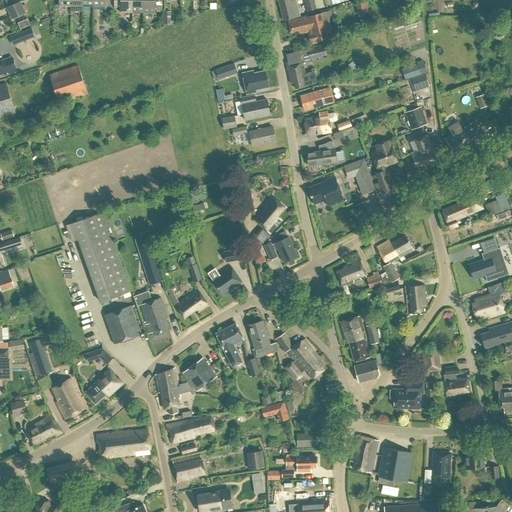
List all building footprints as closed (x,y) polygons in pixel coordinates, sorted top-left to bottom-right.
[(71,10),(70,0),(59,0),(59,6),(70,6),(70,10),(71,10)] [(70,0),(71,10),(71,11),(82,11),(82,0),(70,0)] [(82,0),(82,11),(82,6),(93,6),(93,9),(94,9),(93,0),(82,0)] [(93,0),(94,9),(105,9),(105,0),(93,0)] [(120,12),(132,12),(132,0),(114,0),(114,7),(120,7),(120,12)] [(143,0),(132,0),(132,12),(144,12),(143,0)] [(143,0),(144,12),(155,12),(155,0),(143,0)] [(278,0),(284,20),(300,16),(295,0),(278,0)] [(365,1),(356,3),(358,15),(368,13),(365,1)] [(25,14),(20,2),(6,8),(12,20),(25,14)] [(162,23),(170,23),(170,10),(162,10),(162,23)] [(329,38),(322,13),(288,21),(291,33),(296,31),(297,35),(309,31),(309,34),(308,34),(310,42),(329,38)] [(310,58),(325,55),(323,46),(308,49),(310,58)] [(16,71),(12,56),(0,59),(0,58),(0,73),(4,72),(5,74),(16,71)] [(304,86),(317,83),(314,72),(305,74),(303,63),(298,64),(297,60),(290,62),(291,66),(287,67),(291,83),(294,82),(295,88),(304,86)] [(234,63),(216,70),(219,79),(237,73),(234,63)] [(404,69),(407,79),(421,74),(418,64),(404,69)] [(49,75),(59,104),(88,94),(78,65),(49,75)] [(245,85),(247,91),(268,86),(265,71),(253,74),(253,71),(243,74),(243,77),(240,78),(241,86),(245,85)] [(412,79),(415,88),(429,84),(425,74),(412,79)] [(0,115),(15,111),(6,83),(0,85),(0,115)] [(330,88),(319,91),(300,96),(304,110),(334,102),(330,88)] [(492,103),(487,92),(477,96),(481,107),(492,103)] [(256,102),(254,95),(240,98),(245,120),(270,115),(266,99),(256,102)] [(405,112),(411,129),(425,124),(419,107),(405,112)] [(334,113),(328,114),(327,111),(319,113),(320,117),(304,119),(307,135),(331,131),(329,122),(336,121),(337,119),(336,114),(334,113)] [(221,118),(224,129),(236,127),(234,116),(221,118)] [(353,118),(353,120),(351,121),(353,126),(362,122),(359,117),(357,118),(356,116),(353,118)] [(337,125),(339,130),(351,125),(349,121),(337,125)] [(444,139),(452,154),(473,141),(475,145),(484,139),(474,122),(444,139)] [(252,146),(275,141),(272,126),(249,132),(252,146)] [(232,130),(233,136),(247,133),(246,127),(232,130)] [(341,131),(343,137),(356,133),(353,127),(341,131)] [(47,130),(49,138),(57,135),(54,128),(47,130)] [(411,153),(416,168),(429,163),(431,167),(438,164),(434,144),(431,146),(427,135),(420,137),(419,132),(421,131),(407,136),(409,142),(415,140),(419,150),(411,153)] [(375,145),(377,151),(371,153),(377,169),(378,168),(379,172),(376,173),(383,195),(391,193),(391,194),(396,193),(388,169),(387,169),(386,166),(397,162),(392,147),(391,148),(389,140),(375,145)] [(332,166),(332,165),(335,164),(334,163),(337,162),(335,148),(335,149),(332,141),(327,142),(327,143),(318,146),(320,151),(307,153),(309,166),(324,164),(325,167),(331,166),(331,167),(332,166)] [(359,183),(370,179),(363,160),(344,166),(348,178),(356,175),(359,183)] [(244,171),(242,163),(233,165),(234,173),(244,171)] [(314,204),(325,200),(327,205),(343,199),(335,177),(324,181),(324,182),(308,188),(314,204)] [(349,180),(342,182),(345,192),(351,191),(349,180)] [(237,193),(241,211),(253,209),(248,190),(237,193)] [(197,204),(194,192),(184,195),(187,207),(197,204)] [(495,202),(484,205),(488,217),(509,210),(504,195),(494,199),(495,202)] [(443,211),(450,229),(458,226),(455,221),(484,208),(479,196),(443,211)] [(254,219),(260,224),(271,234),(282,220),(278,217),(286,207),(273,197),(254,219)] [(77,239),(100,301),(131,290),(103,211),(66,224),(71,241),(77,239)] [(511,213),(500,214),(500,224),(511,223),(511,213)] [(0,232),(3,239),(14,235),(12,229),(0,232)] [(135,234),(147,272),(158,269),(145,231),(135,234)] [(405,235),(390,244),(396,253),(399,257),(413,249),(405,235)] [(264,246),(271,260),(277,257),(274,251),(278,249),(284,263),(297,257),(288,237),(272,245),(271,243),(264,246)] [(0,244),(0,252),(19,247),(16,240),(0,244)] [(377,248),(386,264),(382,266),(385,270),(380,273),(383,283),(391,281),(392,281),(400,277),(392,263),(394,261),(393,261),(399,257),(396,253),(390,244),(389,241),(377,248)] [(234,249),(234,250),(224,252),(226,262),(245,258),(243,247),(234,249)] [(484,260),(469,265),(473,279),(485,275),(487,281),(509,274),(500,247),(498,248),(481,253),(484,260)] [(342,295),(346,294),(343,286),(365,277),(359,260),(346,265),(347,268),(336,272),(340,285),(338,285),(342,295)] [(196,263),(188,266),(194,281),(202,278),(196,263)] [(208,273),(222,295),(230,290),(229,289),(241,281),(231,266),(219,275),(215,269),(208,273)] [(369,287),(381,283),(377,270),(373,271),(373,274),(366,276),(369,287)] [(0,280),(0,286),(1,290),(13,286),(10,277),(0,280)] [(385,292),(400,288),(397,279),(392,281),(391,281),(383,284),(385,292)] [(405,287),(407,313),(423,312),(423,308),(427,307),(425,285),(405,287)] [(183,301),(176,306),(185,318),(197,310),(198,313),(208,305),(197,289),(182,300),(183,301)] [(505,304),(501,303),(498,293),(476,299),(477,302),(472,303),(476,317),(481,316),(482,317),(488,315),(489,317),(503,313),(503,311),(506,308),(505,304)] [(168,325),(166,319),(168,318),(161,298),(140,305),(149,332),(153,330),(155,336),(169,331),(167,325),(168,325)] [(104,315),(114,343),(140,334),(130,306),(104,315)] [(339,321),(345,340),(348,339),(354,361),(367,358),(367,357),(370,357),(366,343),(367,343),(364,334),(363,334),(362,332),(364,331),(359,316),(339,321)] [(247,360),(253,376),(261,373),(256,358),(265,355),(265,354),(278,351),(275,342),(270,344),(263,321),(248,325),(254,349),(253,349),(255,357),(247,360)] [(493,331),(481,334),(485,348),(511,340),(511,321),(492,328),(493,331)] [(224,349),(233,366),(232,366),(233,366),(242,361),(242,360),(242,359),(241,359),(233,344),(235,343),(237,345),(238,345),(241,343),(242,343),(241,340),(244,339),(236,323),(216,334),(224,349)] [(379,342),(378,336),(381,336),(380,330),(376,331),(374,324),(366,326),(371,344),(379,342)] [(313,378),(326,367),(305,338),(293,346),(284,333),(276,338),(285,352),(284,352),(285,353),(286,352),(294,361),(292,363),(291,362),(285,367),(292,376),(298,371),(300,374),(305,369),(313,378)] [(30,342),(40,374),(43,373),(47,374),(49,371),(52,370),(41,338),(30,342)] [(8,341),(10,348),(23,346),(22,339),(8,341)] [(99,356),(107,364),(112,358),(102,348),(89,353),(91,359),(99,356)] [(423,352),(425,370),(440,368),(437,350),(423,352)] [(202,357),(183,372),(189,381),(193,386),(194,388),(195,388),(197,391),(216,376),(207,364),(208,363),(207,361),(206,362),(202,357)] [(0,378),(10,378),(9,360),(0,360),(0,378)] [(379,373),(376,360),(354,366),(359,382),(377,377),(379,373)] [(449,374),(450,380),(444,381),(447,394),(453,393),(453,396),(471,393),(468,377),(457,379),(456,373),(458,373),(457,366),(445,367),(446,375),(449,374)] [(157,374),(155,375),(155,376),(158,393),(161,392),(164,408),(168,408),(169,414),(175,413),(174,407),(181,405),(179,393),(193,389),(187,382),(178,385),(179,386),(178,386),(175,367),(157,374)] [(85,392),(95,403),(106,394),(108,396),(123,383),(118,378),(117,379),(113,375),(114,373),(110,369),(100,377),(101,378),(85,392)] [(70,378),(52,388),(58,400),(56,401),(66,419),(86,408),(70,378)] [(425,381),(426,388),(436,386),(435,379),(425,381)] [(397,400),(397,408),(420,408),(420,393),(423,393),(423,382),(404,382),(404,389),(392,389),(392,398),(395,398),(397,400)] [(500,406),(504,406),(505,414),(511,412),(511,386),(505,388),(505,389),(499,390),(500,406)] [(284,399),(281,390),(274,392),(276,401),(284,399)] [(271,402),(267,393),(260,396),(262,401),(261,401),(262,405),(271,402)] [(11,404),(14,417),(27,413),(23,401),(11,404)] [(279,421),(280,421),(289,419),(284,401),(261,407),(263,417),(276,413),(279,421)] [(26,431),(35,443),(53,431),(56,435),(62,431),(51,415),(26,431)] [(212,416),(169,423),(166,424),(168,432),(175,430),(176,435),(170,438),(172,443),(195,437),(195,435),(215,430),(212,416)] [(98,450),(99,458),(135,454),(134,450),(150,448),(148,429),(132,431),(132,430),(96,434),(97,443),(102,443),(103,449),(98,450)] [(352,468),(370,472),(378,440),(357,435),(350,461),(354,462),(352,468)] [(317,436),(297,436),(297,447),(318,446),(317,436)] [(181,448),(182,453),(197,450),(195,444),(181,448)] [(174,456),(181,452),(179,446),(171,450),(174,456)] [(377,476),(407,481),(413,452),(383,446),(377,476)] [(264,467),(261,451),(254,452),(256,461),(249,462),(249,469),(264,467)] [(432,476),(449,477),(450,453),(433,452),(432,476)] [(472,453),(472,452),(465,453),(465,457),(463,459),(465,462),(466,469),(473,468),(484,467),(484,457),(483,457),(483,452),(472,453)] [(187,477),(204,474),(200,455),(172,461),(177,482),(188,479),(187,477)] [(316,466),(316,457),(310,457),(310,456),(286,457),(286,470),(281,470),(282,477),(294,477),(294,471),(310,471),(310,467),(316,466)] [(48,467),(52,480),(76,473),(72,460),(48,467)] [(489,466),(490,479),(499,478),(498,466),(489,466)] [(262,473),(253,474),(254,481),(263,480),(262,473)] [(431,482),(424,482),(423,494),(419,495),(419,502),(425,502),(425,495),(430,495),(431,482)] [(218,509),(218,507),(231,505),(229,490),(197,495),(199,511),(211,509),(211,510),(218,509)] [(324,502),(324,499),(311,500),(311,501),(309,501),(309,500),(297,501),(297,511),(328,511),(328,502),(324,502)] [(472,509),(476,511),(503,511),(509,505),(502,499),(496,506),(481,507),(472,508),(472,509)] [(50,505),(49,500),(36,503),(38,510),(31,511),(60,511),(58,503),(50,505)] [(146,511),(143,504),(135,507),(133,501),(116,508),(117,511),(146,511)] [(438,511),(438,502),(383,507),(382,511),(438,511)]
